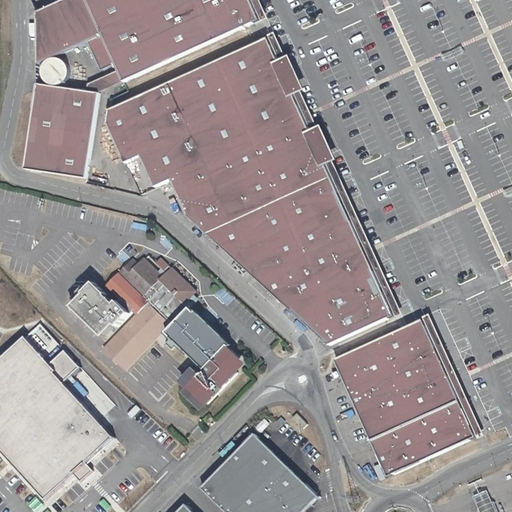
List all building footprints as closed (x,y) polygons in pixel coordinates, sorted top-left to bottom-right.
[(103,35),(86,0),(67,0),(37,15),(38,66),(103,35)] [(86,0),(103,35),(126,85),(261,22),(250,0),(86,0)] [(267,38),(110,109),(108,124),(126,160),(140,153),(154,185),(171,177),(188,215),(329,344),(392,314),(267,38)] [(99,96),(35,87),(24,172),(88,181),(99,96)] [(111,341),(103,349),(128,371),(166,330),(208,370),(202,376),(192,367),(177,382),(184,388),(179,394),(200,414),(246,365),(186,309),(199,294),(159,257),(154,261),(147,255),(136,266),(131,262),(114,279),(143,306),(136,314),(111,341)] [(112,296),(100,285),(89,296),(90,297),(79,309),(111,341),(136,314),(124,303),(120,306),(111,297),(112,296)] [(425,322),(420,325),(473,442),(479,440),(425,322)] [(420,325),(336,359),(387,478),(473,442),(420,325)] [(27,341),(0,365),(0,451),(46,502),(55,494),(74,476),(82,484),(95,473),(88,465),(116,440),(65,384),(81,370),(66,354),(51,368),(27,341)] [(298,414),(293,419),(304,429),(308,425),(298,414)] [(254,434),(201,489),(225,511),(302,511),(318,497),(254,434)]
